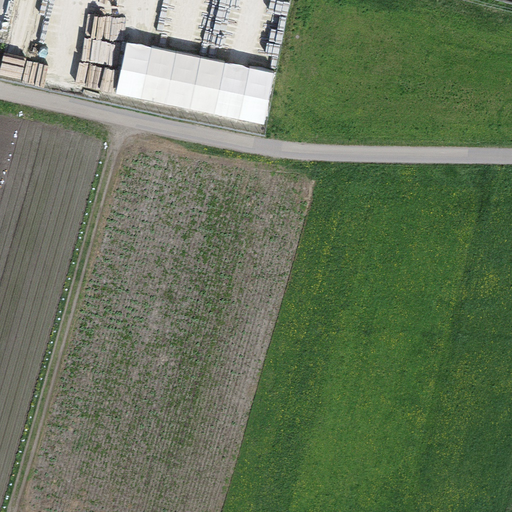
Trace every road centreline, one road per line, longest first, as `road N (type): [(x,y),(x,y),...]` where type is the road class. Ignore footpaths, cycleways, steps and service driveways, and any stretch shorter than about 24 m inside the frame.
road 1 (unclassified): [(511,160),(282,152),(0,97)]
road 2 (track): [(14,511),(123,124)]
